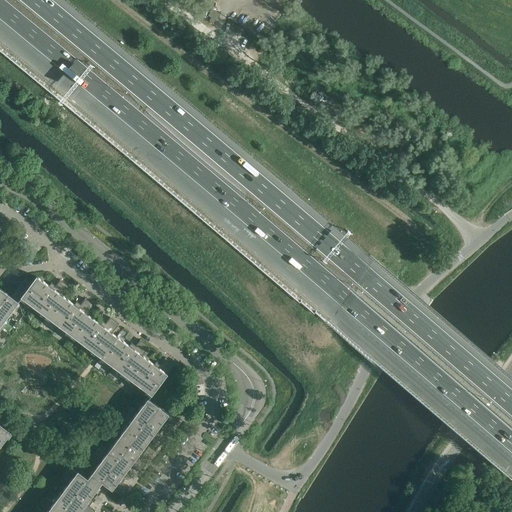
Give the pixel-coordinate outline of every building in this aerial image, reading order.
[(47,317),(62,296),(69,286),(60,280),(55,287),(50,284),(49,286),(37,277),(31,284),(21,298),(47,317)] [(18,301),(21,298),(31,284),(24,279),(11,297),(18,301)] [(0,327),(19,302),(18,302),(18,301),(11,297),(0,288),(0,327)] [(71,336),(87,315),(94,305),(85,298),(80,306),(76,303),(74,305),(62,296),(47,317),(71,336)] [(129,346),(116,336),(115,335),(112,333),(119,324),(110,317),(104,325),(100,321),(99,323),(87,315),(71,336),(99,356),(127,377),(142,356),(149,346),(140,340),(135,347),(130,344),(129,346)] [(152,395),(174,365),(165,358),(159,366),(155,363),(154,365),(142,356),(127,377),(152,395)] [(159,427),(169,414),(148,399),(128,424),(149,440),(159,447),(166,438),(158,432),(161,428),(159,427)] [(0,446),(11,432),(0,424),(0,446)] [(140,452),(149,440),(128,424),(110,449),(131,465),(140,472),(147,463),(139,457),(142,453),(140,452)] [(100,485),(102,483),(121,497),(128,488),(121,483),(124,478),(122,477),(131,465),(110,449),(89,477),(88,479),(78,471),(77,472),(58,497),(78,511),(94,511),(96,511),(88,505),(91,501),(89,500),(100,485)] [(78,511),(58,497),(47,511),(78,511)]
